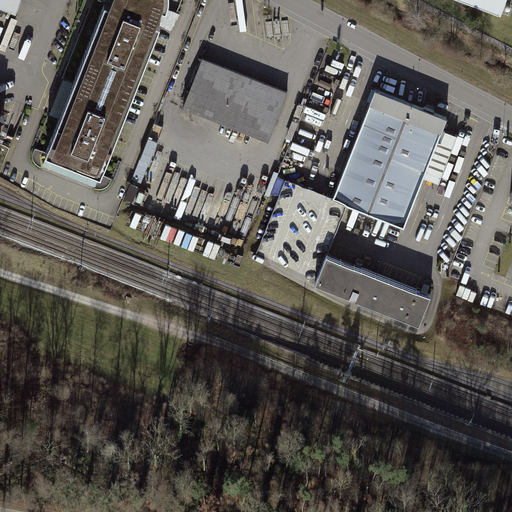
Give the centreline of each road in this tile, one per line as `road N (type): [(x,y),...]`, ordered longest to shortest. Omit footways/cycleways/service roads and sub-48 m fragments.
road 1 (track): [(172,328),(511,459)]
road 2 (unclassified): [(511,118),(285,0)]
